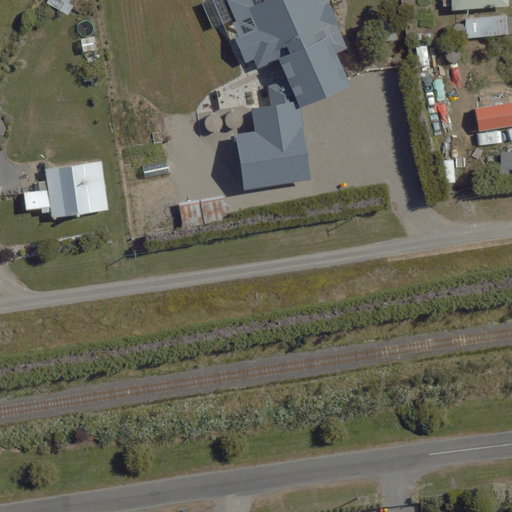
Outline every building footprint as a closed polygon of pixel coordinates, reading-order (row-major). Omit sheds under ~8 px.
[(301,0),(298,0),(258,26),(343,164),(387,137),(301,0)] [(509,9),(508,0),(442,0),(442,7),(453,7),(453,13),(509,9)] [(447,46),(427,47),(432,120),(452,118),(447,46)] [(460,149),(460,125),(445,125),(445,149),(460,149)] [(107,164),(47,168),(48,183),(40,184),(40,193),(25,194),(26,212),(42,211),(42,217),(53,216),(54,222),(110,219),(107,164)] [(284,193),(252,199),(255,215),(287,209),(284,193)] [(226,200),(167,208),(170,230),(229,221),(226,200)]
